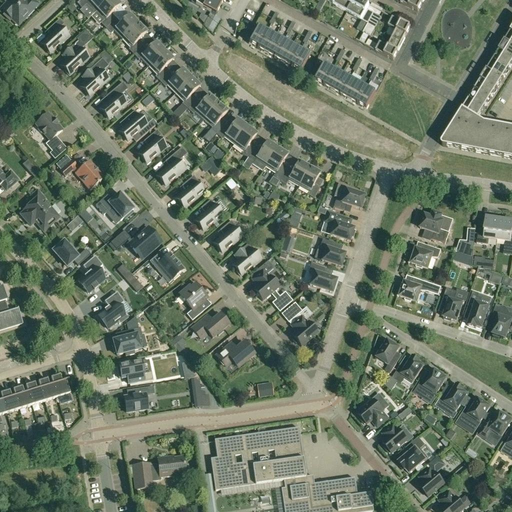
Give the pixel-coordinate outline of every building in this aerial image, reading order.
[(10,22),(11,20),(18,26),(27,17),(28,18),(34,11),(33,11),(38,5),(32,0),(28,0),(27,1),(25,0),(5,0),(8,2),(1,10),(5,14),(3,16),(10,22)] [(96,13),(109,0),(81,0),(77,4),(82,10),(86,6),(94,15),(96,13)] [(106,29),(116,19),(112,15),(122,6),(116,2),(114,0),(109,0),(96,13),(104,21),(101,24),(106,29)] [(222,3),(218,1),(216,0),(192,0),(191,3),(195,5),(215,16),(222,3)] [(347,13),(354,0),(327,0),(326,2),(347,13)] [(358,0),(354,0),(347,13),(368,25),(368,24),(373,14),(367,11),(369,6),(358,0)] [(418,13),(424,0),(401,0),(400,4),(418,13)] [(73,4),(68,8),(72,13),(77,8),(73,4)] [(201,14),(198,19),(204,24),(208,18),(201,14)] [(373,14),(368,24),(376,29),(382,19),(373,14)] [(122,40),(138,25),(134,20),(130,15),(121,24),(116,19),(106,29),(111,35),(114,32),(122,40)] [(392,40),(402,45),(410,28),(392,19),(388,27),(396,32),(392,40)] [(51,36),(41,45),(50,55),(69,37),(60,28),(64,25),(59,20),(46,32),(51,36)] [(363,34),(364,34),(368,37),(371,38),(376,29),(368,24),(368,25),(363,34)] [(133,56),(143,47),(138,42),(148,33),(142,29),(138,25),(122,40),(130,49),(128,50),(133,56)] [(266,33),(258,28),(248,44),(257,49),(266,33)] [(511,65),(511,29),(442,143),(441,144),(441,145),(441,146),(442,146),(442,147),(443,147),(511,160),(511,128),(484,124),(478,120),(511,65)] [(65,63),(61,67),(65,72),(69,77),(89,59),(80,50),(84,47),(92,40),(85,33),(75,42),(77,44),(66,54),(70,58),(65,63)] [(257,49),(266,54),(275,37),(266,33),(257,49)] [(283,42),(275,37),(266,54),(274,59),(283,42)] [(393,61),(402,45),(392,40),(388,48),(380,44),(375,52),(393,61)] [(368,41),(365,46),(374,51),(377,46),(368,41)] [(148,68),(165,52),(160,48),(157,42),(147,52),(143,47),(133,56),(139,61),(140,59),(148,68)] [(274,59),(282,63),(292,47),(283,42),(274,59)] [(292,47),(282,63),(291,68),(300,51),(292,47)] [(309,56),(300,51),(291,68),(300,73),(309,56)] [(160,83),(169,74),(164,69),(174,60),(169,56),(165,52),(148,68),(156,76),(155,78),(160,83)] [(90,80),(81,88),(89,98),(108,81),(101,73),(108,67),(102,60),(86,75),(90,80)] [(315,82),(324,87),(334,70),(325,65),(315,82)] [(175,95),(191,79),(187,75),(183,69),(174,79),(169,74),(160,83),(165,88),(167,87),(175,95)] [(342,75),(334,70),(324,87),(333,91),(342,75)] [(131,79),(126,73),(121,77),(126,83),(131,79)] [(342,75),(333,91),(341,96),(350,79),(342,75)] [(187,110),(196,101),(191,96),(201,87),(195,83),(191,79),(175,95),(183,103),(182,105),(187,110)] [(341,96),(350,101),(359,84),(350,79),(341,96)] [(110,102),(100,110),(109,121),(113,118),(112,117),(126,105),(119,97),(128,90),(123,83),(106,97),(110,102)] [(350,101),(358,105),(367,89),(359,84),(350,101)] [(376,94),(367,89),(358,105),(367,110),(376,94)] [(203,121),(218,105),(214,101),(210,95),(201,105),(196,101),(187,110),(193,115),(194,114),(203,121)] [(149,96),(142,103),(146,108),(154,101),(149,96)] [(217,136),(224,126),(219,122),(228,112),(223,108),(218,105),(203,121),(212,129),(210,131),(217,136)] [(123,129),(119,133),(127,142),(132,138),(136,143),(157,126),(153,120),(147,125),(139,116),(135,111),(125,120),(129,124),(123,129)] [(36,125),(37,127),(37,130),(41,134),(43,134),(50,141),(46,145),(52,152),(62,144),(56,137),(62,131),(48,115),(44,118),(41,118),(37,122),(37,124),(36,125)] [(233,146),(247,128),(242,124),(238,119),(230,130),(224,126),(217,136),(223,141),(224,139),(233,146)] [(248,159),(255,149),(249,145),(257,134),(252,131),(247,128),(233,146),(243,153),(241,155),(248,159)] [(148,147),(138,155),(147,166),(151,163),(150,162),(166,148),(158,139),(161,136),(157,131),(144,142),(148,147)] [(262,172),(265,168),(277,149),(272,146),(267,141),(260,153),(255,149),(248,159),(243,166),(249,170),(252,166),(262,172)] [(216,151),(209,146),(206,150),(213,156),(216,151)] [(178,163),(187,155),(182,148),(165,163),(169,167),(157,177),(165,187),(185,171),(178,163)] [(279,182),(287,170),(281,166),(288,155),(282,152),(277,149),(265,168),(275,175),(272,178),(279,182)] [(211,159),(203,166),(214,178),(222,172),(211,159)] [(298,188),(309,168),(304,165),(299,161),(292,173),(287,170),(279,182),(286,186),(288,182),(298,188)] [(76,168),(77,168),(72,162),(60,172),(65,178),(73,172),(75,174),(75,175),(78,178),(80,177),(84,182),(82,183),(90,192),(104,179),(89,162),(79,171),(76,168)] [(309,168),(298,188),(308,194),(307,196),(314,199),(320,188),(314,185),(321,173),(314,171),(309,168)] [(10,172),(4,178),(0,172),(0,186),(4,183),(9,189),(18,181),(10,172)] [(176,200),(184,210),(204,193),(196,184),(198,182),(193,177),(182,187),(186,192),(176,200)] [(347,206),(360,210),(364,197),(358,195),(359,193),(352,191),(351,193),(348,192),(349,189),(338,185),(334,198),(336,198),(333,209),(344,213),(347,206)] [(54,205),(50,209),(41,197),(42,196),(38,191),(31,197),(35,202),(24,211),(25,211),(20,215),(30,227),(35,223),(43,233),(59,219),(57,216),(60,212),(54,205)] [(107,197),(96,207),(104,216),(105,214),(110,210),(120,222),(124,219),(125,220),(133,213),(132,212),(133,210),(128,204),(127,203),(126,202),(126,201),(125,200),(125,201),(119,195),(111,202),(107,197)] [(195,222),(203,232),(223,215),(214,206),(210,201),(201,209),(205,214),(195,222)] [(293,211),(288,226),(297,229),(302,214),(293,211)] [(85,212),(80,217),(87,225),(92,220),(85,212)] [(291,217),(286,212),(279,218),(284,223),(291,217)] [(351,221),(327,213),(323,225),(328,226),(325,235),(349,243),(351,238),(353,239),(355,232),(353,231),(354,229),(349,228),(351,221)] [(421,220),(419,227),(421,227),(420,229),(430,233),(429,234),(433,235),(431,240),(445,245),(449,234),(453,221),(441,217),(442,217),(433,214),(431,218),(424,216),(423,221),(421,220)] [(497,241),(500,220),(486,218),(485,230),(479,229),(477,244),(488,246),(489,240),(497,241)] [(511,249),(511,234),(511,231),(511,222),(500,220),(497,241),(505,242),(504,248),(511,249)] [(214,244),(222,254),(242,238),(234,228),(236,227),(231,222),(220,231),(224,236),(214,244)] [(126,231),(111,245),(116,251),(127,242),(131,246),(130,247),(134,251),(137,254),(140,258),(147,253),(148,254),(154,248),(153,247),(160,242),(156,238),(156,237),(153,234),(150,230),(143,236),(143,235),(137,241),(137,242),(136,243),(132,238),(126,231)] [(461,242),(457,253),(465,255),(473,258),(474,250),(475,231),(469,230),(468,242),(461,242)] [(334,244),(322,240),(319,252),(324,253),(321,262),(341,268),(345,255),(332,251),(334,244)] [(58,245),(52,250),(54,251),(53,252),(67,268),(73,262),(77,267),(86,259),(82,254),(77,258),(64,242),(60,246),(58,245)] [(431,259),(438,259),(441,251),(423,245),(422,250),(419,251),(416,250),(415,252),(413,251),(408,264),(409,265),(409,264),(416,266),(416,268),(422,270),(422,268),(428,270),(431,259)] [(235,257),(239,262),(233,267),(237,272),(236,273),(240,277),(261,260),(252,250),(248,246),(235,257)] [(283,253),(280,262),(288,265),(291,256),(283,253)] [(159,255),(150,263),(168,284),(184,271),(170,254),(163,259),(159,255)] [(467,269),(470,259),(462,256),(459,266),(467,269)] [(88,273),(78,282),(88,294),(93,290),(94,292),(99,288),(97,286),(105,280),(97,271),(102,266),(95,257),(83,267),(88,273)] [(474,258),(473,268),(482,269),(481,270),(492,271),(493,263),(484,261),(484,260),(474,258)] [(314,273),(309,286),(332,294),(336,281),(322,276),(324,269),(311,265),(309,271),(314,273)] [(117,271),(124,279),(130,274),(123,266),(117,271)] [(253,291),(262,302),(279,288),(270,277),(269,278),(260,268),(249,277),(257,286),(257,285),(259,287),(253,291)] [(508,287),(510,280),(504,278),(501,285),(508,287)] [(401,285),(397,298),(398,298),(398,297),(405,300),(405,301),(411,303),(411,302),(416,303),(420,292),(427,293),(438,296),(440,288),(430,285),(412,279),(410,284),(408,285),(405,283),(404,286),(401,285)] [(136,281),(130,286),(137,294),(143,289),(136,281)] [(186,315),(192,322),(203,312),(198,306),(207,299),(200,290),(201,290),(197,285),(196,286),(195,285),(191,289),(190,287),(179,296),(192,311),(186,315)] [(0,331),(22,325),(23,325),(18,309),(17,309),(17,310),(9,312),(6,302),(7,301),(7,302),(8,302),(3,286),(2,286),(3,289),(0,289),(0,331)] [(447,306),(443,318),(444,318),(444,320),(450,322),(451,321),(456,323),(463,301),(455,298),(457,293),(446,289),(441,304),(447,306)] [(483,296),(479,295),(473,292),(467,310),(472,312),(468,326),(476,329),(476,327),(481,329),(489,308),(490,302),(482,299),(483,296)] [(102,322),(107,330),(118,322),(119,325),(127,319),(118,307),(124,303),(117,293),(104,302),(109,309),(100,316),(103,320),(102,322)] [(279,313),(292,302),(285,294),(281,297),(277,300),(272,304),(279,313)] [(289,324),(290,323),(289,323),(299,315),(303,311),(301,313),(294,305),(282,315),(289,324)] [(511,320),(511,310),(502,307),(496,305),(491,320),(496,322),(492,335),(493,335),(493,337),(499,339),(500,337),(506,339),(511,320)] [(207,317),(204,320),(192,329),(201,340),(208,334),(212,339),(217,335),(218,337),(223,333),(222,331),(229,326),(220,315),(212,322),(207,317)] [(290,323),(292,326),(291,326),(295,332),(296,331),(298,333),(292,337),(293,339),(292,340),(296,344),(297,343),(301,348),(304,346),(305,347),(310,343),(309,342),(317,334),(308,323),(307,324),(305,321),(302,317),(299,315),(289,323),(290,323)] [(142,337),(140,329),(126,332),(127,338),(113,342),(114,345),(112,345),(114,354),(116,353),(117,356),(125,354),(126,357),(134,355),(134,352),(140,350),(137,338),(142,337)] [(172,346),(176,352),(182,347),(183,346),(178,341),(172,346)] [(390,374),(397,364),(392,361),(399,349),(398,349),(399,347),(393,343),(392,345),(387,342),(376,358),(388,366),(385,371),(390,374)] [(231,345),(227,348),(216,357),(225,367),(232,362),(238,369),(254,355),(244,344),(236,351),(231,345)] [(413,383),(423,367),(419,364),(420,362),(413,358),(405,370),(400,367),(392,379),(401,385),(406,378),(413,383)] [(119,368),(117,368),(119,379),(121,379),(121,380),(127,379),(128,385),(152,380),(151,373),(143,375),(141,362),(119,367),(119,368)] [(184,381),(194,379),(193,371),(187,365),(181,366),(184,381)] [(426,394),(433,399),(446,380),(442,377),(443,375),(437,372),(436,373),(434,372),(426,384),(421,381),(413,393),(423,400),(426,394)] [(51,379),(57,399),(70,395),(65,379),(61,380),(60,376),(51,379)] [(44,402),(57,399),(51,379),(52,383),(48,384),(47,380),(38,383),(44,402)] [(32,406),(44,402),(38,383),(39,387),(36,388),(35,384),(26,387),(32,406)] [(272,384),(264,385),(266,398),(274,397),(272,384)] [(449,406),(457,411),(461,405),(467,395),(462,392),(463,391),(456,386),(448,398),(443,395),(436,407),(445,413),(449,406)] [(19,410),(32,406),(26,387),(25,387),(26,390),(23,391),(22,388),(13,391),(19,410)] [(147,388),(132,391),(133,397),(124,398),(126,414),(147,411),(145,395),(148,395),(147,388)] [(7,414),(19,410),(13,391),(14,394),(11,395),(9,392),(0,395),(7,414)] [(470,399),(466,396),(461,405),(464,407),(470,399)] [(468,426),(472,419),(480,424),(490,408),(485,405),(486,403),(480,399),(479,401),(478,400),(471,411),(466,408),(459,420),(468,426)] [(361,413),(358,415),(362,420),(360,421),(364,425),(366,424),(367,426),(372,421),(374,423),(373,424),(377,429),(388,420),(382,413),(383,412),(374,401),(365,409),(364,407),(359,411),(361,413)] [(511,422),(510,421),(511,419),(503,413),(501,415),(500,414),(492,426),(488,423),(479,436),(486,441),(489,437),(498,443),(511,422)] [(402,423),(406,419),(402,415),(398,418),(398,419),(400,421),(402,423)] [(401,428),(399,430),(398,431),(393,426),(383,435),(387,440),(382,444),(386,449),(385,450),(389,455),(390,454),(391,455),(408,441),(404,436),(406,434),(401,428)] [(217,459),(210,460),(215,492),(283,482),(284,490),(281,490),(283,511),(372,511),(370,494),(357,496),(354,479),(314,485),(313,477),(305,478),(298,429),(214,441),(217,459)] [(404,470),(405,471),(405,470),(409,475),(428,459),(420,450),(425,446),(418,438),(406,449),(410,454),(402,460),(398,464),(399,465),(398,466),(402,471),(404,470)] [(443,439),(439,443),(446,450),(450,447),(443,439)] [(187,467),(184,467),(183,458),(167,460),(167,459),(157,460),(158,465),(151,466),(150,465),(132,467),(135,491),(153,489),(152,482),(160,481),(160,479),(177,477),(178,480),(189,479),(187,467)] [(434,475),(430,469),(419,478),(424,484),(419,488),(428,498),(444,485),(435,474),(434,475)] [(486,482),(480,488),(483,492),(490,486),(486,482)] [(494,493),(499,487),(493,482),(489,489),(494,493)] [(443,507),(444,506),(445,508),(439,511),(461,511),(465,509),(456,498),(455,499),(449,492),(438,501),(443,507)]
